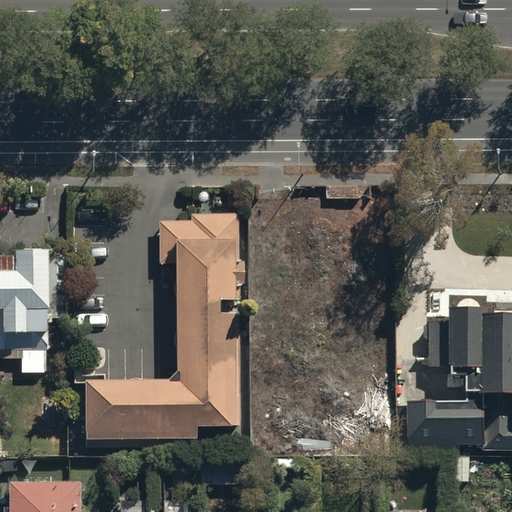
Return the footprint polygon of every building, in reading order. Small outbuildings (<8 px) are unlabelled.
[(196,423),(240,423),(240,214),(191,214),(191,220),(160,220),(160,267),(175,267),(175,379),(85,379),(85,449),(196,449),(196,423)] [(9,256),(0,255),(0,357),(17,357),(17,375),(43,375),(43,357),(44,357),(44,331),(46,331),(45,321),(64,320),(63,258),(45,258),(45,249),(9,249),(9,256)] [(413,400),(413,450),(511,450),(511,311),(493,312),(493,306),(454,306),(454,324),(434,324),(434,368),(456,368),(456,365),(472,365),(472,391),(488,391),(488,400),(413,400)] [(238,462),(200,462),(200,485),(238,485),(238,462)] [(79,511),(79,480),(10,481),(9,511),(79,511)]
